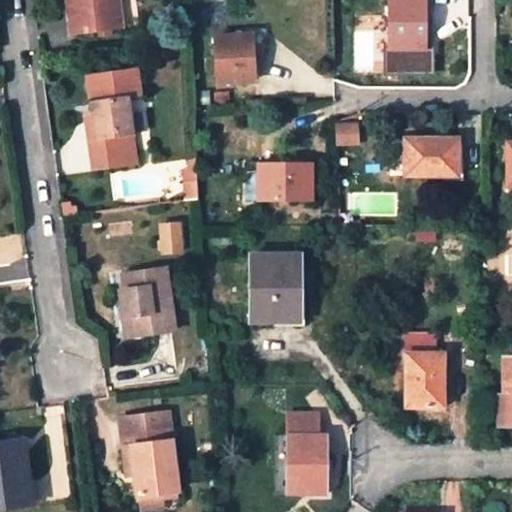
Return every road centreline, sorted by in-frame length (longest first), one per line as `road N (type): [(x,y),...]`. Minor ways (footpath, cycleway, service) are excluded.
road 1 (residential): [(61,372),(13,0)]
road 2 (residential): [(359,463),(511,462)]
road 3 (residential): [(361,101),(483,100)]
